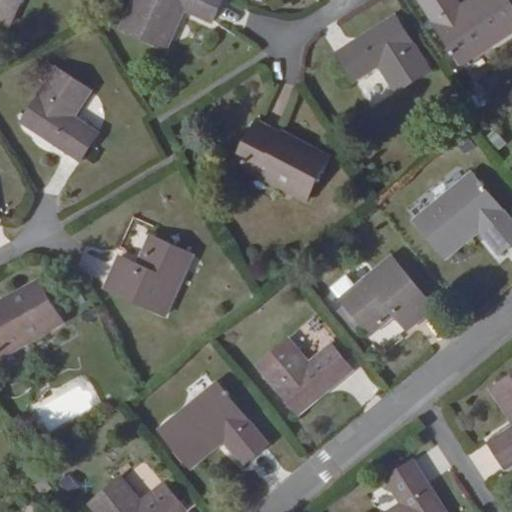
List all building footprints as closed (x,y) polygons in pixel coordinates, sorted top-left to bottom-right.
[(0,0),(0,21),(9,26),(20,0),(0,0)] [(224,0),(137,0),(123,30),(168,51),(187,11),(214,24),(224,0)] [(458,0),(420,0),(461,64),(511,32),(511,1),(511,0),(461,0),(459,1),(458,0)] [(431,71),(397,18),(353,46),(350,43),(336,51),(355,82),(379,67),(396,94),(431,71)] [(96,90),(60,66),(24,119),(68,149),(66,152),(83,163),(103,133),(78,117),(96,90)] [(256,117),(232,158),(303,199),(327,158),(256,117)] [(511,221),(473,174),(415,221),(447,263),(481,234),(500,257),(511,246),(511,221)] [(119,252),(105,287),(165,314),(194,249),(152,231),(139,261),(119,252)] [(393,257),(340,299),(370,337),(395,317),(408,333),(436,311),(393,257)] [(42,280),(0,304),(0,359),(66,322),(42,280)] [(289,339),(258,365),(295,414),(339,380),(341,383),(355,372),(333,344),(308,363),(289,339)] [(511,429),(488,445),(504,470),(511,465),(511,377),(489,391),(511,428),(511,429)] [(218,383),(162,429),(194,469),(227,442),(246,466),(270,446),(218,383)] [(423,477),(413,461),(385,479),(395,494),(420,478),(423,477)] [(420,478),(395,494),(400,503),(426,487),(420,478)] [(123,479),(92,503),(99,511),(181,511),(183,510),(163,486),(142,503),(123,479)] [(441,511),(426,487),(400,503),(385,511),(441,511)]
